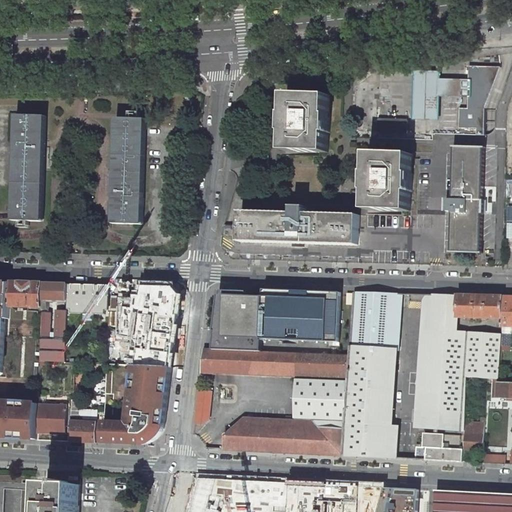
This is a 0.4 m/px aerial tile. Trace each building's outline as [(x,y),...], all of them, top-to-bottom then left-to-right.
[(48,37),(41,39),(43,49),(50,46),(48,37)] [(485,136),(486,108),(502,67),(469,66),(469,80),(473,80),(472,98),(468,98),(468,109),(460,108),(459,129),(477,129),(476,135),(485,136)] [(441,97),(441,79),(441,72),(414,71),(413,102),(413,120),(419,120),(440,121),(440,103),(441,97)] [(472,98),(473,80),(469,80),(441,79),(441,97),(468,98),(472,98)] [(286,132),(286,152),(329,153),(330,96),(287,94),(286,124),(286,132)] [(30,221),(44,222),(47,117),(20,116),(17,221),(20,221),(30,221)] [(113,224),(140,225),(143,119),(140,119),(130,119),(116,119),(113,224)] [(408,120),(378,119),(378,125),(378,133),(408,134),(408,126),(408,120)] [(451,253),(482,254),(485,148),(455,147),(453,200),(453,212),(451,253)] [(412,154),(369,153),(369,173),(368,191),(368,211),(411,212),(412,154)] [(269,166),(269,155),(254,155),(253,165),(269,166)] [(360,215),(358,215),(307,213),(307,207),(294,207),(293,213),(241,212),(240,242),(359,245),(360,215)] [(2,282),(0,282),(0,364),(3,365),(5,320),(9,320),(10,306),(10,290),(2,290),(2,282)] [(10,283),(2,282),(2,290),(10,290),(10,283)] [(10,283),(10,290),(10,306),(43,307),(44,303),(44,300),(45,284),(10,283)] [(69,285),(45,284),(44,300),(50,300),(68,300),(69,285)] [(110,285),(69,285),(68,300),(68,303),(68,309),(71,309),(71,313),(106,314),(106,310),(110,310),(110,306),(110,285)] [(341,343),(343,293),(266,290),(266,297),(249,296),(221,295),(215,350),(263,352),(264,340),(341,343)] [(383,425),(389,425),(398,294),(355,293),(352,356),(344,456),(386,458),(387,446),(381,446),(383,425)] [(459,296),(458,296),(428,295),(425,330),(458,332),(458,317),(459,296)] [(503,319),(504,297),(459,296),(458,317),(503,319)] [(511,297),(504,297),(503,319),(503,327),(511,326),(511,297)] [(41,360),(41,361),(47,361),(66,362),(68,311),(57,311),(56,336),(50,336),(51,313),(47,313),(43,313),(41,349),(41,360)] [(511,335),(511,326),(503,327),(502,335),(511,335)] [(465,419),(467,378),(469,332),(458,332),(425,330),(420,416),(465,419)] [(502,346),(502,335),(469,332),(467,378),(484,379),(488,379),(495,379),(500,380),(500,373),(502,346)] [(511,347),(511,335),(502,335),(502,346),(511,347)] [(127,340),(110,340),(110,364),(127,364),(127,340)] [(41,360),(41,349),(30,349),(29,359),(41,360)] [(297,377),(298,354),(283,353),(263,352),(215,350),(210,350),(205,350),(202,374),(297,377)] [(344,456),(352,356),(298,354),(297,377),(295,422),(242,419),(225,436),(224,450),(344,456)] [(0,364),(0,438),(33,440),(33,432),(37,432),(39,404),(39,403),(0,401),(0,376),(3,374),(3,365),(0,364)] [(142,396),(143,366),(136,366),(129,423),(105,423),(104,436),(113,437),(112,443),(137,445),(137,442),(152,443),(158,439),(162,435),(165,428),(169,398),(142,396)] [(143,366),(142,396),(169,398),(173,367),(155,367),(143,366)] [(106,395),(113,395),(114,372),(107,372),(106,381),(106,395)] [(511,398),(511,390),(511,383),(499,383),(500,380),(495,379),(494,393),(498,393),(498,397),(511,398)] [(204,425),(210,420),(213,388),(208,387),(208,385),(201,384),(195,433),(198,433),(204,425)] [(68,406),(39,404),(37,432),(37,433),(66,434),(68,406)] [(465,426),(465,419),(420,416),(419,428),(465,431),(465,426)] [(74,422),(72,422),(71,442),(78,442),(97,443),(98,424),(81,423),(76,423),(74,422)] [(486,422),(481,422),(471,422),(471,426),(465,426),(465,431),(464,449),(484,451),(486,422)] [(386,458),(397,459),(399,426),(389,425),(383,425),(381,446),(387,446),(386,458)] [(423,448),(417,448),(416,460),(463,462),(464,450),(461,449),(461,436),(445,435),(445,449),(438,448),(439,438),(428,437),(427,448),(423,448)] [(506,465),(506,457),(484,456),(483,464),(506,465)] [(79,511),(81,485),(81,473),(48,471),(47,483),(45,511),(79,511)] [(23,476),(0,474),(0,488),(4,489),(22,490),(23,483),(23,480),(23,476)] [(21,511),(35,511),(36,490),(37,484),(23,483),(22,490),(21,511)] [(378,511),(384,488),(361,487),(355,511),(378,511)] [(378,511),(429,511),(430,490),(384,488),(378,511)] [(511,511),(511,494),(436,491),(435,511),(511,511)]
